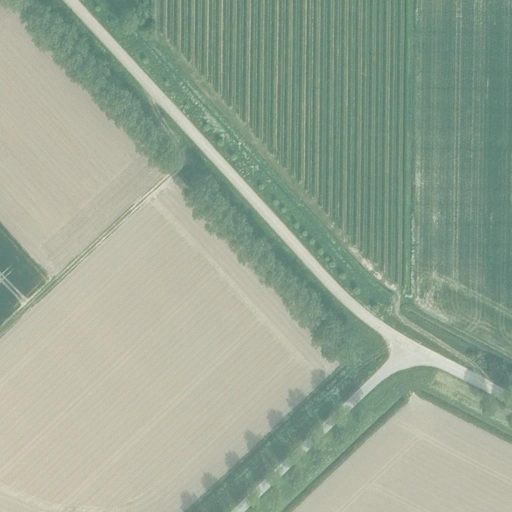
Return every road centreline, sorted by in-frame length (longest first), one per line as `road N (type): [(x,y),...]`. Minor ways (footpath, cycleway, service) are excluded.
road 1 (unclassified): [(409,355),(247,193),(73,0)]
road 2 (track): [(159,95),(171,163),(165,175),(0,333)]
road 3 (unclassified): [(409,355),(235,511)]
